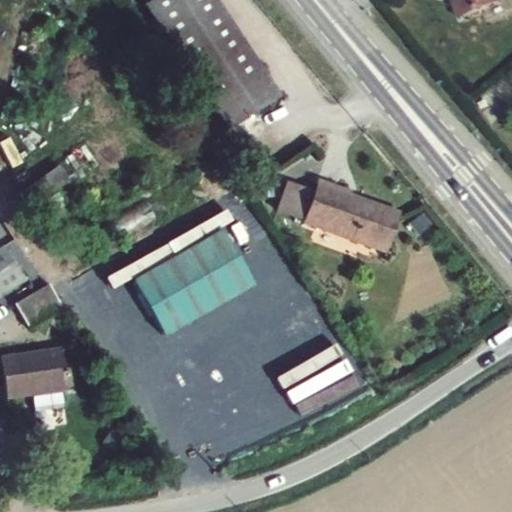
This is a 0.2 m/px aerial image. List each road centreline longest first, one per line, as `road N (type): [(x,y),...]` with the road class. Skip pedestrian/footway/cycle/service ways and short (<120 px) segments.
road 1 (unclassified): [(146,511),(303,472),(511,340)]
road 2 (secondary): [(305,0),(511,251)]
road 3 (secondary): [(511,210),(324,0)]
road 4 (unknown): [(133,395),(199,503)]
